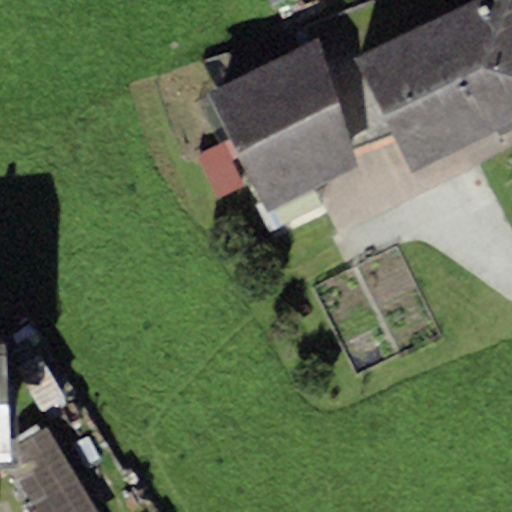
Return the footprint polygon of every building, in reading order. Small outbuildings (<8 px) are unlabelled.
[(511,0),(480,0),(356,60),(411,173),(511,124),(511,0)] [(323,41),(208,96),(269,215),(359,170),(323,41)] [(244,187),(222,144),(199,156),(220,198),(244,187)] [(0,464),(9,464),(17,464),(17,442),(12,345),(0,345),(0,464)] [(91,511),(44,428),(17,442),(17,464),(9,464),(36,511),(91,511)]
